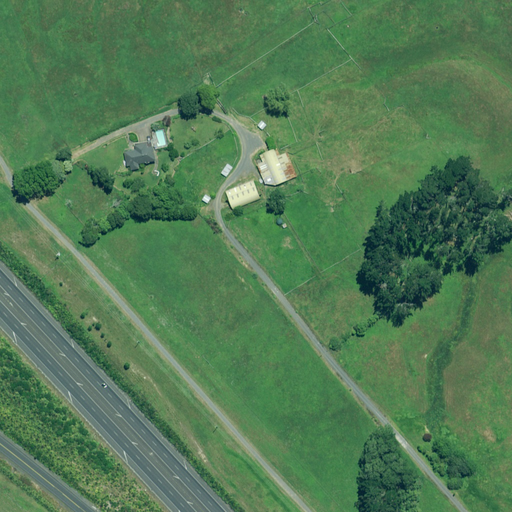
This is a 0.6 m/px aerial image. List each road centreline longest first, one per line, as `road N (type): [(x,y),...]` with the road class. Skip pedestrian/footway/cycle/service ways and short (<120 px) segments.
road 1 (track): [(465,511),(279,292),(224,239),(216,209),(248,154),(243,127),(219,109),(186,107),(74,161)]
road 2 (track): [(307,511),(25,202),(0,161)]
road 3 (motorway): [(0,278),(219,511)]
road 4 (motorway): [(192,511),(0,304)]
